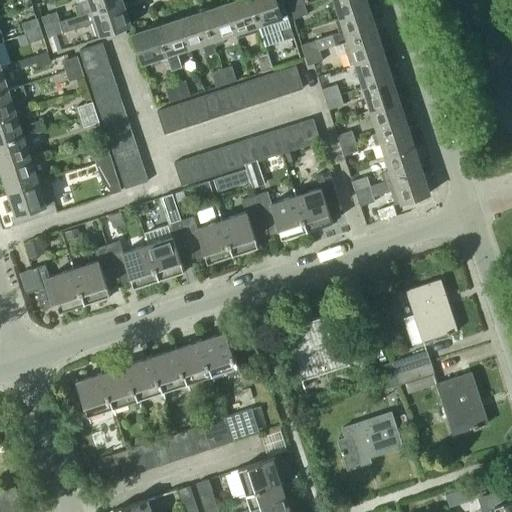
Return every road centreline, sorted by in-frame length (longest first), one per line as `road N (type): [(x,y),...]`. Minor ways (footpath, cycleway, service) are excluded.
road 1 (residential): [(20,360),(468,216)]
road 2 (residential): [(468,216),(397,0)]
road 3 (residential): [(68,511),(20,360)]
road 4 (residential): [(511,348),(468,216)]
